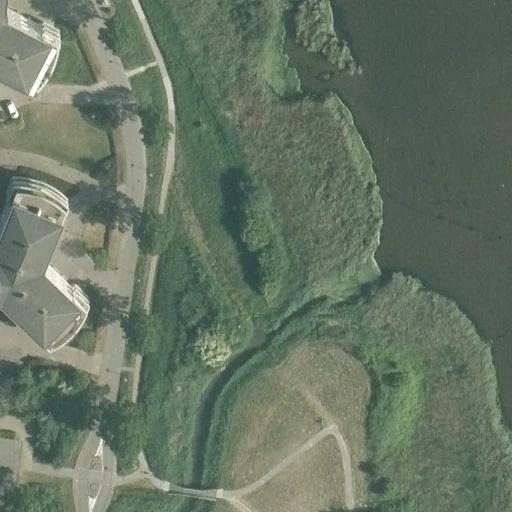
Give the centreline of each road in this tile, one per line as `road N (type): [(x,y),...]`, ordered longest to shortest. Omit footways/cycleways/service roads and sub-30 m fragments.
road 1 (unclassified): [(120,294),(87,273),(71,241),(82,201),(95,187)]
road 2 (unclassified): [(120,92),(0,85)]
